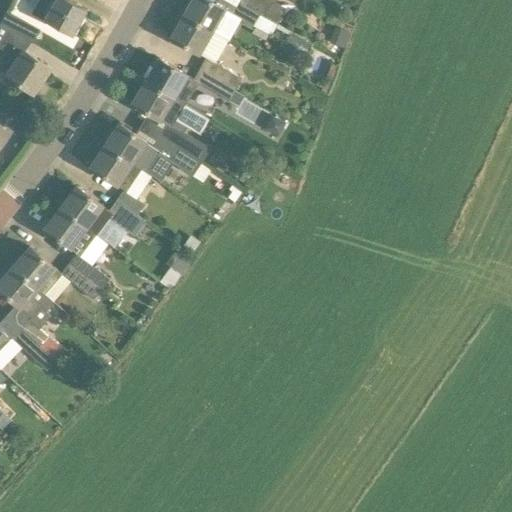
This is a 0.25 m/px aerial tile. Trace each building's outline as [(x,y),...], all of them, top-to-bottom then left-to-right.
[(38,0),(31,12),(44,19),(72,36),(86,11),(67,0),(38,0)] [(213,31),(226,9),(209,0),(191,0),(184,14),(213,31)] [(277,24),(286,9),(270,0),(238,0),(237,2),(259,14),(277,24)] [(254,26),(259,14),(237,2),(231,13),(254,26)] [(8,27),(22,36),(27,29),(6,14),(0,23),(8,27)] [(200,55),(213,31),(184,14),(171,38),(200,55)] [(32,93),(50,69),(25,51),(31,42),(22,36),(8,27),(0,39),(0,49),(13,60),(4,73),(32,93)] [(338,29),(334,40),(345,44),(349,33),(338,29)] [(193,79),(188,76),(189,75),(159,57),(145,81),(185,105),(198,83),(228,101),(235,89),(222,81),(199,68),(193,79)] [(222,81),(228,71),(205,57),(199,68),(222,81)] [(186,152),(192,143),(186,139),(188,138),(182,135),(195,114),(183,107),(185,105),(145,81),(131,105),(165,125),(159,135),(186,152)] [(153,145),(119,123),(105,145),(146,172),(159,150),(179,164),(186,152),(159,135),(153,145)] [(146,172),(105,145),(90,166),(123,190),(116,200),(137,214),(145,205),(127,192),(140,171),(145,174),(146,172)] [(108,212),(76,186),(61,207),(97,234),(109,218),(134,237),(146,221),(137,214),(116,200),(108,212)] [(102,289),(110,279),(80,256),(97,234),(61,207),(45,227),(77,252),(69,263),(102,289)] [(192,250),(199,241),(189,234),(182,244),(192,250)] [(182,274),(194,257),(177,245),(165,262),(182,274)] [(43,294),(61,274),(62,274),(61,273),(56,269),(30,247),(11,268),(43,294)] [(69,263),(61,273),(62,274),(61,274),(94,299),(102,289),(69,263)] [(40,307),(45,311),(53,303),(43,294),(11,268),(0,280),(0,289),(31,318),(40,307)] [(48,356),(58,346),(29,319),(20,328),(48,356)] [(55,362),(48,356),(20,328),(11,338),(46,371),(55,362)] [(0,349),(10,339),(3,332),(2,333),(0,331),(0,349)]
